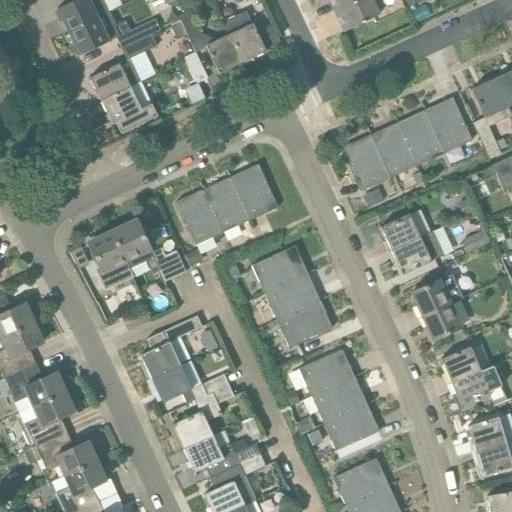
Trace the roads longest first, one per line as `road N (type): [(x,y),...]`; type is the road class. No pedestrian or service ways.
road 1 (residential): [(446,511),(426,428),(281,109)]
road 2 (residential): [(170,511),(80,321),(24,226)]
road 3 (residential): [(106,189),(17,0)]
road 4 (residential): [(326,89),(511,5)]
road 5 (residential): [(106,189),(281,109)]
